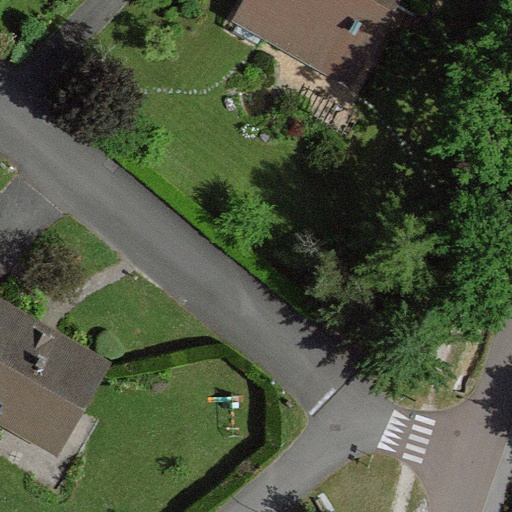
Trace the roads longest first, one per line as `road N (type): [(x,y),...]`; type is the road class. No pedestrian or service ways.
road 1 (residential): [(359,417),(337,385),(0,108)]
road 2 (residential): [(359,417),(251,511)]
road 3 (residential): [(480,454),(359,417)]
